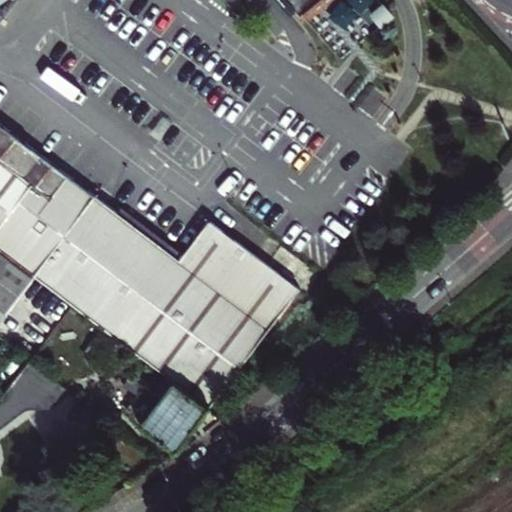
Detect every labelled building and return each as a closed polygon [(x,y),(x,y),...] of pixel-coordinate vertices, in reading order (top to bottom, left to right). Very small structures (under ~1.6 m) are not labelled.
[(0,0),(0,20),(15,0),(0,0)] [(286,0),(302,18),(322,0),(286,0)] [(0,158),(33,185),(32,188),(0,231),(0,242),(38,271),(96,196),(0,122),(0,158)] [(0,163),(32,188),(33,185),(0,158),(0,163)] [(0,231),(32,188),(0,163),(0,231)] [(101,190),(96,196),(183,262),(187,256),(101,190)] [(183,262),(96,196),(38,271),(35,275),(72,304),(104,329),(131,349),(176,383),(210,410),(257,349),(264,340),(282,316),(302,290),(213,223),(187,256),(183,262)] [(0,248),(12,258),(35,275),(38,271),(0,242),(0,248)] [(0,274),(12,258),(0,248),(0,274)] [(131,349),(104,329),(88,350),(115,371),(131,349)] [(268,344),(264,340),(257,349),(262,352),(268,344)] [(30,359),(0,398),(0,468),(21,464),(14,453),(10,442),(11,431),(15,422),(21,415),(28,411),(37,409),(47,409),(57,413),(65,386),(30,359)] [(131,377),(128,381),(194,431),(202,420),(210,410),(176,383),(163,401),(131,377)] [(194,431),(128,381),(126,385),(143,398),(157,408),(143,426),(178,452),(180,449),(194,431)] [(157,408),(143,398),(130,416),(143,426),(157,408)]
